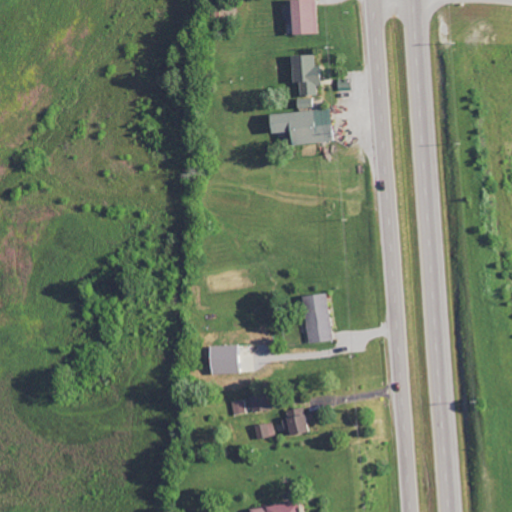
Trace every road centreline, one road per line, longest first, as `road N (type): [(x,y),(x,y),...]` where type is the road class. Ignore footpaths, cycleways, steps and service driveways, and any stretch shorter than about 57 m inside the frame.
road 1 (trunk): [(373,0),(408,511)]
road 2 (trunk): [(446,511),(411,0)]
